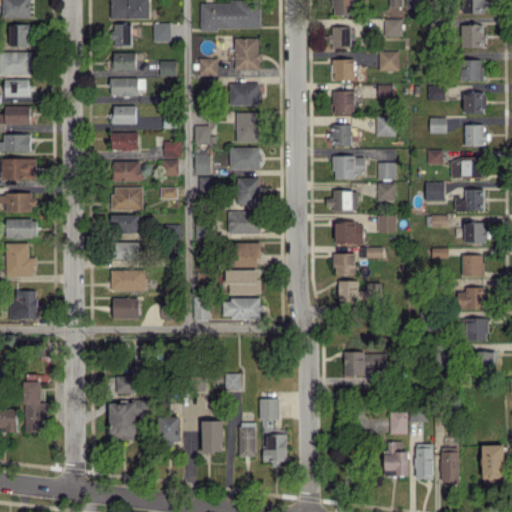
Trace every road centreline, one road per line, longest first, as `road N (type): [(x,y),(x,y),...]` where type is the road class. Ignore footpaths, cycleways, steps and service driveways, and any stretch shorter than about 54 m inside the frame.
road 1 (residential): [(308,511),(292,0)]
road 2 (residential): [(71,0),(73,489)]
road 3 (residential): [(0,480),(274,511)]
